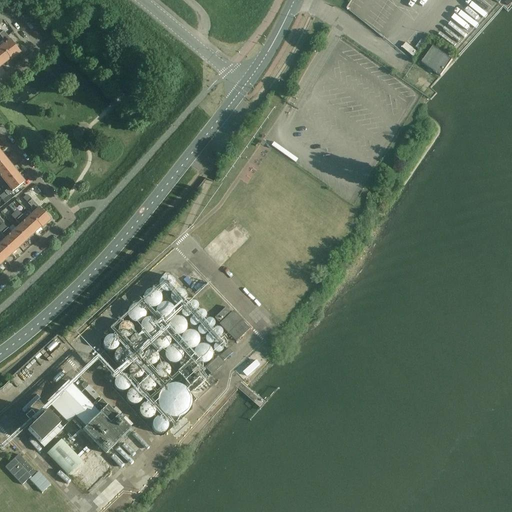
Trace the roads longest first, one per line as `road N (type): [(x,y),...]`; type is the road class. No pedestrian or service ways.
road 1 (secondary): [(0,354),(112,251),(243,86)]
road 2 (motorway): [(352,0),(511,135)]
road 3 (residential): [(0,280),(66,219),(0,135)]
road 4 (motorway): [(391,0),(511,105)]
